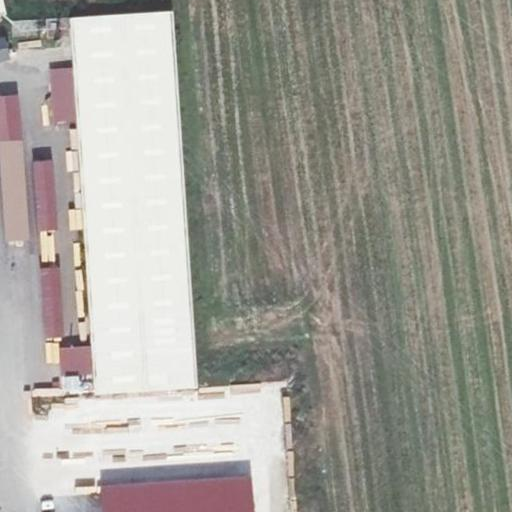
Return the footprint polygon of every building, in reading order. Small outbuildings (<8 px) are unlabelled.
[(171,13),(48,23),(49,41),(72,39),(95,395),(197,388),(171,13)] [(38,35),(37,23),(14,25),(14,37),(38,35)] [(0,38),(0,63),(8,61),(3,38),(0,38)] [(21,142),(0,143),(0,196),(3,246),(28,244),(21,142)] [(52,163),(32,164),(37,234),(56,232),(52,163)] [(59,270),(39,271),(43,341),(63,340),(59,270)]
